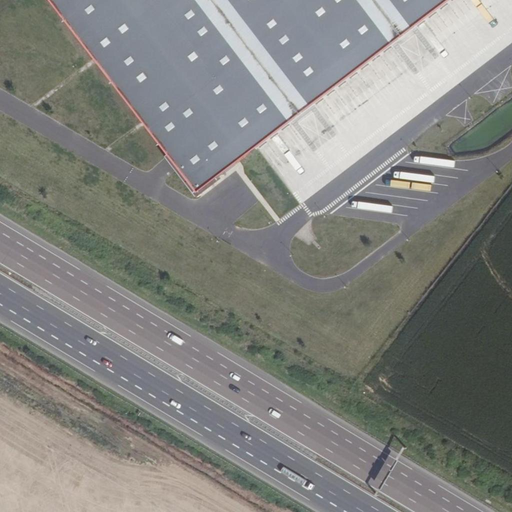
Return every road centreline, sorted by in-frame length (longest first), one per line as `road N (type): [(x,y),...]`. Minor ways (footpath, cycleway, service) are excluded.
road 1 (motorway): [(439,511),(0,246)]
road 2 (motorway): [(0,291),(365,511)]
